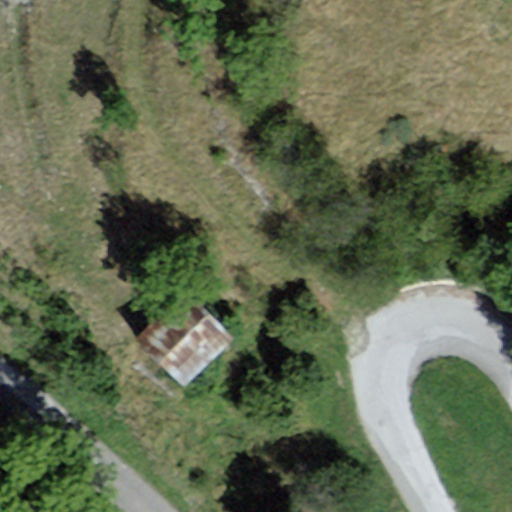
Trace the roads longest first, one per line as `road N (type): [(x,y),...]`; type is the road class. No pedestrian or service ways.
road 1 (unclassified): [(511,366),(487,338),(457,322),(411,327),(393,341),(386,403),(430,511)]
road 2 (unclassified): [(146,511),(0,379)]
